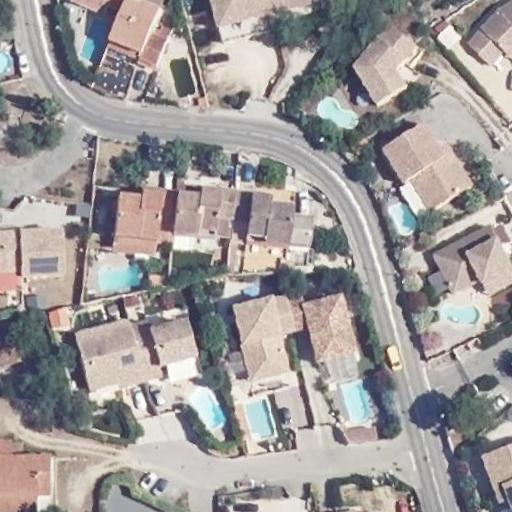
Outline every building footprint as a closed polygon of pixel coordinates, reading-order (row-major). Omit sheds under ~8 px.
[(111,18),(115,11),(120,3),(112,0),(80,0),(79,3),(111,18)] [(129,19),(135,5),(137,0),(112,0),(120,3),(115,11),(129,19)] [(312,0),(204,0),(219,54),(320,29),(312,0)] [(129,19),(118,45),(148,60),(145,66),(163,74),(178,38),(173,35),(171,40),(164,37),(171,17),(155,9),(152,14),(135,5),(129,19)] [(511,9),(495,20),(462,54),(485,75),(498,60),(508,70),(511,65),(511,9)] [(412,59),(385,35),(349,78),(372,117),(403,98),(393,82),(412,59)] [(420,134),(379,158),(399,194),(406,190),(428,220),(468,195),(443,157),(437,161),(420,134)] [(183,207),(184,198),(147,195),(145,208),(164,208),(166,205),(183,207)] [(204,209),(183,207),(180,236),(178,248),(201,250),(202,242),(221,243),(222,233),(241,233),(244,202),(226,201),(225,204),(205,203),(204,209)] [(258,202),(244,202),(241,233),(255,234),(255,246),(271,248),(270,256),(315,260),(318,227),(295,225),(294,217),(276,217),(277,209),(258,207),(258,202)] [(180,236),(183,207),(166,205),(164,208),(145,208),(145,212),(122,211),(117,247),(139,251),(140,243),(163,245),(164,235),(180,236)] [(67,225),(0,229),(0,269),(24,268),(25,275),(71,272),(67,225)] [(239,254),(241,233),(222,233),(221,243),(202,242),(201,250),(239,254)] [(255,234),(241,233),(239,254),(270,256),(271,248),(255,246),(255,234)] [(511,287),(486,235),(429,265),(448,303),(477,290),(483,305),(511,291),(511,287)] [(139,251),(117,247),(116,257),(161,263),(163,245),(140,243),(139,251)] [(279,295),(226,309),(246,384),(288,373),(279,339),(290,336),(279,295)] [(315,365),(353,355),(339,298),(301,308),(299,301),(285,304),(292,333),(306,330),(315,365)] [(126,388),(144,383),(129,327),(128,322),(74,336),(89,393),(125,383),(126,388)] [(158,369),(195,360),(185,322),(148,332),(146,323),(129,327),(144,383),(161,379),(158,369)] [(25,330),(0,335),(0,358),(30,352),(25,330)] [(372,426),(342,430),(344,444),(374,440),(372,426)] [(15,434),(0,433),(0,511),(10,511),(9,511),(54,511),(55,452),(14,450),(15,434)] [(511,511),(511,452),(475,467),(491,511),(497,511),(501,511),(511,511)]
